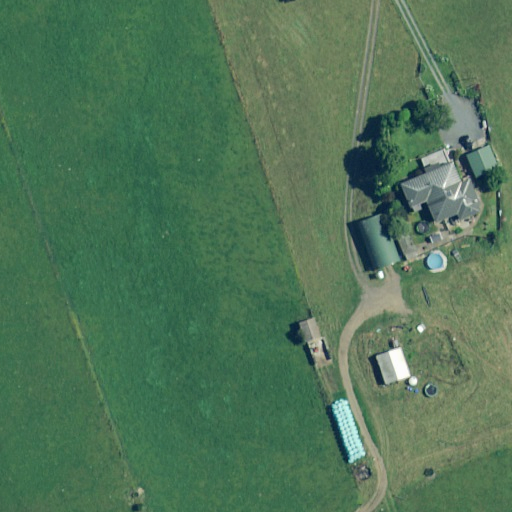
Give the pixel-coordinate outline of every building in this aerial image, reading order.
[(497,168),(488,147),(466,156),(475,177),(497,168)] [(451,162),(399,184),(410,209),(412,214),(422,209),(427,207),(434,223),(456,214),(459,220),(482,210),(468,178),(459,182),(451,162)] [(398,261),(379,215),(356,224),(374,270),(398,261)] [(320,337),(314,318),(296,324),(302,343),(320,337)] [(409,376),(399,347),(374,356),(384,384),(409,376)]
